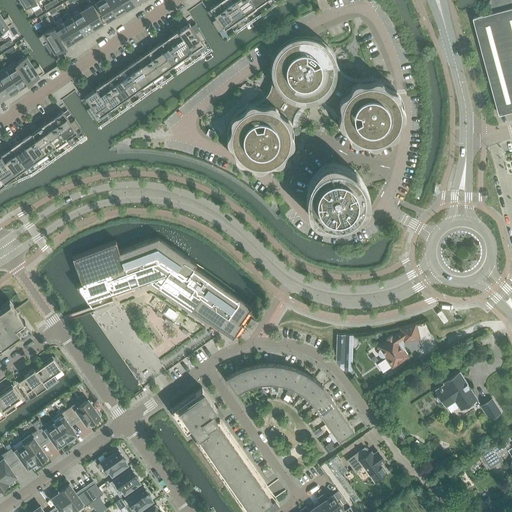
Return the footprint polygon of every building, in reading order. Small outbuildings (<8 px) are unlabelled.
[(113,16),(117,14),(108,0),(100,0),(96,3),(107,21),(113,17),(113,16)] [(108,0),(117,14),(126,9),(120,0),(108,0)] [(135,3),(133,0),(120,0),(126,9),(135,3)] [(226,0),(222,3),(235,21),(245,14),(235,0),(226,0)] [(235,0),(245,14),(256,7),(250,0),(235,0)] [(511,0),(491,0),(494,10),(511,4),(511,0)] [(212,21),(218,31),(219,30),(223,27),(224,28),(235,21),(222,3),(216,8),(214,4),(209,7),(211,9),(214,13),(217,18),(213,21),(213,20),(212,21)] [(82,11),(93,28),(96,26),(97,27),(103,23),(92,5),(82,11)] [(511,6),(476,14),(498,112),(511,108),(511,6)] [(82,11),(73,16),(83,34),(93,28),(82,11)] [(0,34),(9,28),(7,25),(13,22),(8,15),(3,18),(0,14),(0,34)] [(73,16),(64,22),(74,40),(83,34),(73,16)] [(54,27),(65,45),(74,40),(64,22),(55,27),(54,27)] [(178,30),(193,51),(202,44),(200,40),(204,38),(204,39),(205,38),(199,28),(198,29),(199,30),(195,32),(188,22),(186,24),(187,24),(188,23),(190,26),(184,30),(182,27),(178,30)] [(54,27),(55,27),(54,26),(43,32),(44,33),(39,36),(43,44),(48,40),(55,52),(62,48),(61,47),(65,45),(54,27)] [(176,35),(170,40),(182,58),(193,51),(178,30),(174,32),(176,35)] [(294,131),(294,128),(293,126),(293,124),(293,122),(293,120),(294,118),(294,116),(295,114),(296,112),(297,110),(298,109),(299,107),(301,106),(302,105),(304,104),(306,103),(307,102),(309,101),(311,101),(313,100),(315,100),(317,100),(319,100),(321,101),(323,101),(325,102),(327,103),(329,104),(330,105),(332,106),(333,107),(334,109),(336,111),(337,112),(337,114),(338,116),(339,121),(340,123),(342,126),(343,129),(345,131),(347,133),(349,135),(351,137),(353,139),(356,140),(358,142),(361,143),(364,143),(367,144),(370,144),(373,144),(376,144),(379,143),(381,143),(384,142),(387,140),(389,139),(392,137),(394,135),(396,133),(398,131),(400,129),(401,126),(402,124),(403,121),(404,118),(405,115),(405,112),(405,109),(405,106),(404,104),(403,101),(402,98),(401,95),(400,93),(398,90),(396,88),(394,86),(392,84),(389,82),(387,81),(384,80),(382,79),(379,78),(376,77),(373,77),(370,77),(367,77),(362,78),(360,79),(358,78),(356,78),(354,78),(352,77),(350,77),(349,76),(347,75),(345,74),(344,72),(342,71),(341,69),(340,68),(339,66),(338,64),(337,62),(336,58),(335,55),(334,52),(332,50),(331,47),(329,45),(327,43),(325,41),(322,39),(320,38),(317,37),(314,36),(311,35),(309,34),(306,34),(303,34),(300,34),(297,35),(294,35),(291,36),(289,38),(286,39),(284,41),(281,43),(279,45),(278,47),(276,49),(274,52),(273,55),(272,57),(271,60),(271,63),(271,66),(271,69),(271,72),(272,77),(272,79),(272,81),(272,83),(271,85),(271,87),(270,88),(269,90),(268,92),(267,94),(266,95),(264,97),(263,98),(261,99),(259,100),(258,101),(256,102),(251,103),(248,104),(245,105),(243,106),(241,108),(238,110),(236,112),(234,114),(233,117),(231,119),(230,122),(229,125),(228,127),(228,130),(227,133),(227,136),(228,139),(228,142),(229,145),(230,148),(231,150),(233,153),(234,155),(236,157),(238,159),(240,161),(243,163),(245,164),(248,166),(251,167),(253,168),(256,168),(259,168),(262,168),(265,168),(268,168),(271,167),(274,166),(276,165),(279,163),(281,161),(283,160),(285,158),(287,155),(289,153),(291,150),(292,148),(293,145),(294,142),(294,139),(294,136),(294,133),(294,131)] [(161,41),(157,44),(172,65),(182,58),(170,40),(163,45),(161,41)] [(156,50),(149,54),(162,72),(172,65),(157,44),(153,47),(156,50)] [(140,56),(137,59),(151,80),(162,72),(149,54),(142,59),(140,56)] [(43,71),(39,64),(34,68),(26,56),(16,63),(28,81),(32,79),(32,80),(39,76),(38,75),(43,71)] [(135,64),(128,69),(141,87),(151,80),(137,59),(133,61),(135,64)] [(19,87),(28,81),(16,63),(15,60),(6,67),(19,87)] [(0,77),(10,93),(19,87),(6,67),(0,70),(0,77)] [(120,70),(116,73),(131,94),(141,87),(128,69),(122,73),(120,70)] [(108,83),(120,101),(131,94),(116,73),(112,76),(114,79),(108,83)] [(0,77),(0,99),(1,100),(7,96),(6,95),(10,93),(0,77)] [(99,85),(95,87),(110,108),(120,101),(108,83),(101,88),(99,85)] [(94,93),(87,98),(85,95),(87,94),(87,93),(84,95),(86,96),(82,99),(84,102),(88,99),(92,106),(88,109),(87,109),(86,109),(93,119),(94,118),(93,118),(98,114),(99,116),(110,108),(95,87),(91,90),(94,93)] [(45,122),(41,125),(56,146),(77,131),(76,129),(79,127),(79,128),(80,127),(74,119),(74,120),(70,122),(66,116),(64,112),(62,110),(58,113),(60,116),(47,126),(45,122)] [(40,131),(33,136),(46,153),(56,146),(41,125),(38,128),(40,131)] [(25,137),(21,140),(35,161),(46,153),(33,136),(27,140),(25,137)] [(19,145),(13,150),(25,168),(35,161),(21,140),(17,142),(19,145)] [(4,151),(0,154),(15,175),(25,168),(13,150),(6,154),(4,151)] [(0,176),(4,183),(15,175),(0,154),(0,176)] [(358,209),(359,207),(360,206),(361,204),(361,202),(362,201),(362,199),(363,198),(363,196),(363,194),(363,192),(363,191),(363,189),(363,187),(362,186),(362,184),(361,182),(360,181),(360,179),(359,178),(358,176),(357,175),(355,174),(354,173),(353,171),(350,169),(349,169),(347,168),(345,167),(342,166),(340,166),(339,166),(337,165),(335,165),(334,165),(332,166),(330,166),(329,166),(327,167),(325,167),(324,168),(322,169),(319,171),(318,172),(317,173),(315,174),(314,176),(313,177),(312,178),(312,180),(311,181),(310,183),(310,185),(309,186),(309,188),(309,190),(308,191),(308,193),(308,195),(309,197),(309,198),(309,200),(310,202),(310,203),(311,205),(312,206),(313,208),(314,209),(315,211),(316,212),(317,213),(319,214),(320,215),(321,216),(323,217),(324,218),(326,218),(328,219),(329,219),(331,220),(333,220),(336,220),(338,220),(340,220),(341,220),(345,219),(346,218),(348,217),(349,217),(351,216),(352,215),(354,214),(355,212),(356,211),(357,210),(358,209)] [(240,322),(251,306),(194,265),(196,263),(172,245),(169,250),(158,242),(152,244),(150,239),(119,250),(116,240),(72,256),(82,282),(76,284),(92,307),(113,299),(110,293),(148,280),(233,337),(242,323),(240,322)] [(0,347),(28,328),(10,303),(0,309),(0,347)] [(448,320),(441,310),(437,313),(444,323),(448,320)] [(251,318),(247,324),(252,327),(256,321),(251,318)] [(378,353),(379,355),(380,356),(382,357),(384,357),(385,356),(386,355),(393,365),(394,364),(395,366),(400,362),(399,360),(408,354),(403,347),(401,341),(418,337),(414,323),(401,327),(402,331),(393,336),(392,335),(386,339),(387,341),(379,346),(381,348),(380,348),(379,350),(378,351),(378,353)] [(336,334),(336,361),(343,369),(352,370),(353,334),(352,334),(336,334)] [(45,363),(35,370),(46,386),(57,378),(54,373),(61,368),(52,356),(44,361),(45,363)] [(309,399),(310,399),(315,406),(339,439),(354,428),(330,395),(323,386),(314,378),(304,371),(293,367),(282,364),(270,363),(259,363),(247,366),(236,370),(226,376),(236,392),(244,387),(253,384),(261,382),(270,382),(279,382),(287,385),(295,388),(303,393),(309,399)] [(37,392),(46,386),(35,370),(34,367),(24,375),(25,376),(19,381),(27,392),(33,387),(37,392)] [(444,384),(435,390),(438,394),(436,396),(435,398),(438,402),(440,403),(442,401),(445,406),(447,405),(451,412),(458,407),(460,409),(476,398),(465,381),(463,383),(459,376),(456,373),(451,376),(442,382),(444,384)] [(81,381),(77,384),(81,390),(86,387),(81,381)] [(4,391),(0,394),(0,406),(6,414),(16,407),(13,402),(20,397),(11,384),(3,390),(4,391)] [(202,386),(171,408),(186,429),(191,426),(198,436),(195,438),(246,511),(263,511),(270,507),(271,507),(279,502),(220,417),(221,416),(216,408),(217,408),(202,386)] [(489,419),(500,412),(491,398),(480,406),(489,419)] [(77,401),(67,408),(75,419),(80,415),(87,424),(90,422),(90,423),(100,416),(99,414),(100,413),(96,408),(95,409),(88,399),(80,405),(77,401)] [(69,423),(75,419),(67,408),(61,412),(61,411),(52,417),(52,418),(52,419),(54,423),(55,422),(68,441),(75,436),(74,434),(76,433),(69,423)] [(60,446),(68,441),(55,422),(54,423),(46,429),(43,425),(37,429),(45,440),(50,436),(57,446),(59,444),(60,446)] [(319,428),(314,432),(317,437),(322,433),(319,428)] [(39,444),(45,440),(37,429),(21,440),(22,441),(22,440),(38,462),(47,456),(39,444)] [(511,443),(508,437),(494,447),(481,455),(488,467),(501,459),(498,455),(507,449),(511,456),(511,461),(511,462),(511,464),(511,465),(511,443)] [(416,439),(413,443),(422,449),(425,445),(416,439)] [(37,462),(38,462),(22,440),(22,441),(14,446),(13,446),(7,450),(15,461),(20,457),(27,467),(29,465),(30,467),(37,462)] [(110,452),(111,454),(101,461),(97,464),(101,469),(105,466),(108,470),(109,469),(112,474),(127,463),(124,459),(125,458),(118,449),(116,450),(115,449),(110,452)] [(9,465),(15,461),(7,450),(0,454),(0,472),(8,483),(8,482),(15,478),(14,476),(16,475),(9,465)] [(377,450),(373,453),(371,451),(363,457),(359,451),(347,459),(355,471),(363,465),(375,480),(378,478),(378,479),(379,479),(384,476),(384,474),(387,472),(380,463),(384,460),(377,450)] [(336,455),(326,463),(354,501),(359,498),(341,473),(346,470),(336,455)] [(114,479),(110,482),(119,495),(139,482),(136,477),(137,476),(131,467),(114,479)] [(278,478),(269,484),(276,495),(286,488),(278,478)] [(95,482),(89,486),(97,497),(99,496),(102,493),(95,482)] [(69,483),(60,489),(76,511),(91,501),(83,491),(77,495),(69,483)] [(122,500),(126,504),(125,505),(129,511),(134,511),(152,500),(149,495),(150,494),(143,485),(126,497),(122,500)] [(89,486),(83,491),(91,501),(97,497),(89,486)] [(59,507),(53,511),(75,511),(76,511),(60,489),(59,490),(53,495),(54,496),(52,498),(59,507)] [(323,493),(320,495),(332,511),(341,511),(345,510),(342,506),(343,505),(340,500),(338,501),(333,494),(327,498),(323,493)] [(321,502),(315,506),(319,511),(332,511),(320,495),(317,497),(321,502)] [(97,497),(91,501),(97,511),(99,511),(107,507),(99,496),(97,497)] [(482,506),(480,508),(482,511),(489,511),(496,508),(491,501),(482,506)]
